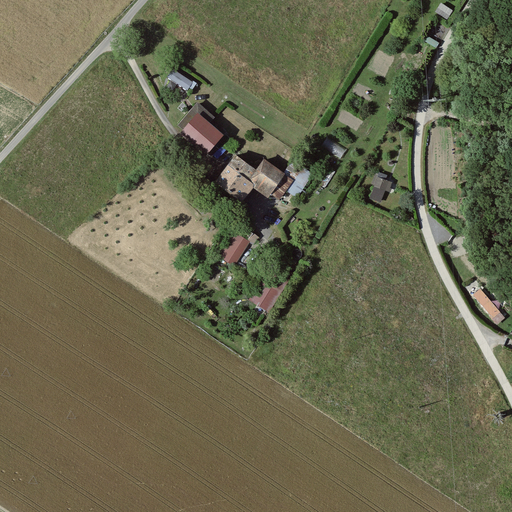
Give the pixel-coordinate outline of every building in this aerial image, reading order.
[(453,10),(441,3),(436,12),(448,20),(453,10)] [(173,69),(167,77),(188,91),(193,82),(173,69)] [(410,81),(403,77),(396,88),(403,92),(410,81)] [(225,135),(199,112),(181,133),(207,155),(225,135)] [(224,143),(216,154),(222,158),(230,148),(224,143)] [(256,170),(234,156),(215,184),(243,203),(253,188),(268,199),(271,195),(280,201),(287,191),(297,199),(313,175),(293,161),(284,174),(263,160),(256,170)] [(374,184),(369,198),(380,202),(385,189),(389,190),(392,181),(385,178),(387,175),(375,171),(371,183),(374,184)] [(218,202),(209,192),(197,202),(207,213),(218,202)] [(258,236),(244,225),(239,231),(253,243),(258,236)] [(511,230),(508,228),(503,238),(511,242),(511,230)] [(480,229),(462,233),(467,249),(484,245),(480,229)] [(249,241),(233,230),(217,255),(234,266),(249,241)] [(270,267),(250,299),(269,311),(290,279),(270,267)] [(498,311),(480,290),(473,295),(492,317),(498,311)]
